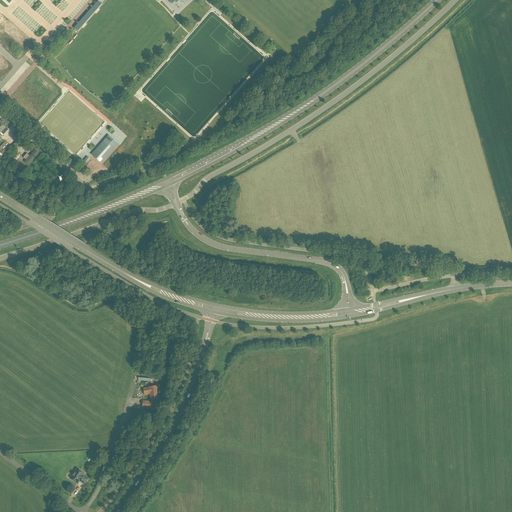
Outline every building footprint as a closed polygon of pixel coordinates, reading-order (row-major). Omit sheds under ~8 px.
[(99,0),(97,0),(75,26),(78,28),(101,1),(99,0)] [(101,163),(118,144),(109,136),(92,155),(101,163)] [(0,153),(2,155),(11,145),(6,141),(0,147),(0,153)] [(35,150),(25,161),(28,165),(39,153),(35,150)] [(20,156),(14,151),(8,158),(7,159),(13,164),(20,156)] [(159,401),(157,386),(143,388),(144,395),(149,394),(150,399),(152,398),(153,400),(154,400),(155,402),(159,401)] [(84,484),(88,479),(83,475),(84,474),(77,469),(70,478),(77,483),(79,480),(84,484)]
